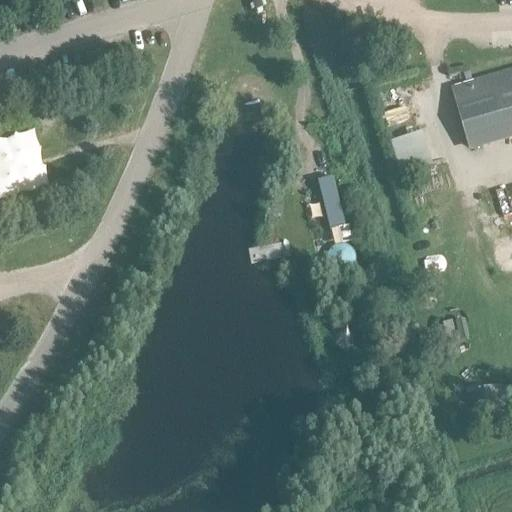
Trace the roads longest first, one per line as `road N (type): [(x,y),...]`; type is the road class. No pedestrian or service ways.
road 1 (unclassified): [(0,429),(112,230),(199,4)]
road 2 (unclassified): [(0,57),(199,4)]
